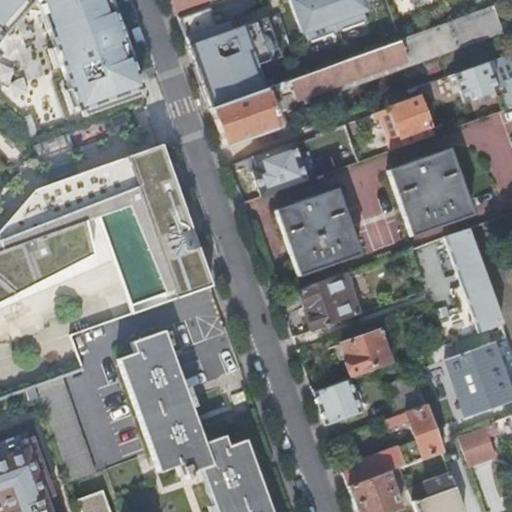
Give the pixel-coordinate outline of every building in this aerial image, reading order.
[(0,0),(0,19),(9,9),(20,10),(39,12),(74,111),(138,88),(114,20),(106,0),(0,0)] [(220,0),(170,0),(176,16),(207,5),(220,0)] [(288,0),(301,33),(302,32),(303,34),(305,33),(308,42),(366,20),(363,12),(365,11),(364,7),(367,6),(364,0),(288,0)] [(207,5),(176,16),(187,45),(197,74),(202,88),(210,110),(264,91),(270,89),(266,79),(260,81),(255,66),(268,61),(271,50),(267,39),(258,33),(254,21),(236,27),(232,16),(213,22),(207,5)] [(479,41),(501,33),(492,7),(469,15),(479,41)] [(0,33),(20,10),(9,9),(0,19),(0,33)] [(293,107),(479,41),(469,15),(397,42),(329,67),(285,83),(293,107)] [(502,111),(511,107),(511,62),(509,54),(451,75),(462,104),(495,92),(497,96),(502,111)] [(279,112),(293,107),(285,83),(270,89),(264,91),(272,114),(279,111),(279,112)] [(284,125),(279,112),(279,111),(272,114),(264,91),(210,110),(224,147),(284,125)] [(433,136),(419,98),(389,109),(376,113),(390,151),(404,146),(433,136)] [(338,115),(334,106),(322,110),(326,120),(338,115)] [(345,125),(324,132),(317,135),(322,150),(350,140),(345,125)] [(358,163),(350,140),(322,150),(331,173),(358,163)] [(0,302),(70,266),(90,255),(83,222),(94,219),(100,232),(111,262),(127,307),(130,315),(210,287),(160,148),(30,194),(0,226),(0,302)] [(284,154),(281,148),(251,159),(255,171),(250,172),(257,191),(293,179),(286,160),(284,154)] [(386,171),(410,238),(471,216),(447,149),(386,171)] [(291,151),(284,154),(286,160),(293,157),(291,151)] [(255,171),(251,159),(246,160),(250,172),(255,171)] [(297,278),(358,256),(335,190),(274,211),(297,278)] [(70,266),(0,302),(0,309),(111,262),(100,232),(94,219),(83,222),(90,255),(70,266)] [(501,325),(466,231),(443,239),(455,274),(450,276),(452,282),(457,281),(476,334),(486,330),(501,325)] [(438,267),(429,244),(409,251),(413,261),(418,275),(438,267)] [(413,261),(409,251),(398,256),(401,265),(413,261)] [(344,275),(297,292),(311,332),(359,315),(344,275)] [(453,342),(459,340),(454,328),(439,333),(443,346),(453,342)] [(269,511),(244,441),(226,447),(221,436),(202,443),(186,399),(191,397),(190,395),(185,397),(161,330),(129,342),(132,352),(114,359),(155,472),(173,466),(177,477),(182,475),(184,480),(191,477),(189,472),(197,470),(212,511),(269,511)] [(459,340),(453,342),(458,356),(444,361),(465,417),(511,400),(486,330),(476,334),(459,340)] [(351,376),(390,362),(379,332),(339,346),(344,360),(345,359),(351,376)] [(372,382),(369,373),(313,393),(324,426),(360,413),(350,384),(357,382),(359,387),(372,382)] [(423,407),(412,376),(385,386),(396,417),(423,407)] [(59,378),(32,388),(66,482),(93,472),(59,378)] [(423,407),(396,417),(383,421),(386,428),(406,421),(413,440),(339,467),(347,488),(388,473),(399,469),(440,454),(423,407)] [(497,434),(493,424),(485,427),(489,437),(497,434)] [(455,438),(466,468),(496,458),(489,437),(485,427),(455,438)] [(0,511),(47,511),(42,498),(50,495),(28,436),(15,442),(13,436),(0,441),(0,511)] [(484,463),(470,469),(489,510),(502,504),(484,463)] [(407,493),(399,469),(388,473),(397,497),(407,493)] [(347,488),(355,511),(391,511),(401,508),(401,506),(397,497),(388,473),(347,488)] [(461,511),(448,473),(425,483),(430,498),(416,503),(415,500),(410,501),(414,511),(461,511)] [(72,499),(77,511),(106,511),(98,489),(72,499)]
